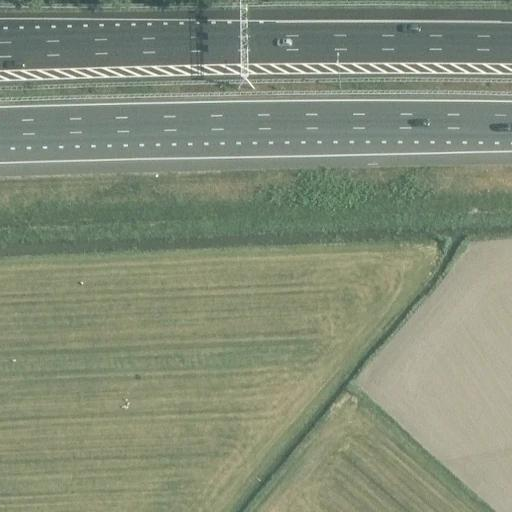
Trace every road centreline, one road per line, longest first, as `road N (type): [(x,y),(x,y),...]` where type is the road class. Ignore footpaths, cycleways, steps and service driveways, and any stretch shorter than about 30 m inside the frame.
road 1 (motorway): [(511,46),(258,42),(0,51)]
road 2 (motorway): [(0,129),(511,124)]
